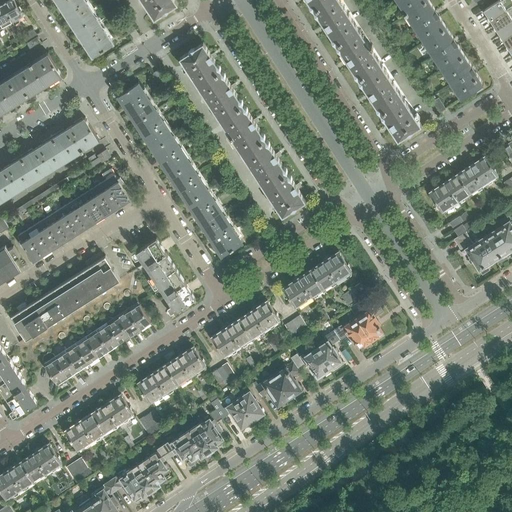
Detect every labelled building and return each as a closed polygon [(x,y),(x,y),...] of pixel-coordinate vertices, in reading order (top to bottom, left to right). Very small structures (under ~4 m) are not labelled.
[(22,11),(19,6),(20,5),(18,6),(14,0),(10,0),(3,4),(15,25),(19,22),(19,18),(23,16),(21,12),(23,11),(22,11)] [(95,15),(87,1),(88,0),(86,0),(85,0),(63,0),(59,3),(76,29),(99,15),(98,13),(95,15)] [(178,3),(176,0),(145,0),(152,10),(150,11),(155,18),(164,13),(167,12),(170,9),(178,3)] [(329,0),(307,0),(310,3),(311,7),(313,9),(314,10),(329,0)] [(360,29),(340,0),(329,0),(314,10),(314,11),(315,14),(318,17),(332,38),(333,41),(336,43),(336,44),(360,29)] [(436,11),(429,0),(396,0),(400,5),(402,4),(407,11),(404,13),(406,16),(408,14),(413,21),(411,23),(414,28),(437,13),(436,12),(436,11)] [(490,19),(511,5),(511,0),(498,0),(484,9),(488,15),(487,16),(488,18),(489,19),(490,19)] [(15,25),(3,4),(0,5),(0,22),(3,27),(7,25),(9,27),(15,25)] [(496,29),(511,18),(511,5),(490,19),(494,25),(494,26),(494,27),(495,28),(496,29)] [(454,39),(447,28),(439,15),(438,15),(437,13),(414,28),(418,34),(420,33),(425,40),(423,41),(424,44),(427,42),(431,49),(429,50),(433,56),(455,42),(454,40),(454,39)] [(114,43),(103,26),(97,17),(99,16),(99,15),(76,29),(93,56),(114,43)] [(134,31),(127,20),(126,21),(124,18),(122,20),(123,22),(122,23),(129,34),(134,31)] [(502,38),(511,32),(511,18),(496,29),(500,35),(500,37),(501,38),(502,38)] [(27,41),(37,34),(33,29),(23,35),(27,41)] [(371,47),(373,46),(374,46),(372,44),(370,45),(360,29),(336,44),(337,45),(338,48),(340,51),(354,72),(355,75),(358,78),(382,63),(371,47)] [(509,48),(511,45),(511,32),(502,38),(503,39),(506,44),(506,45),(506,46),(507,48),(509,48)] [(31,49),(42,42),(38,36),(27,43),(31,49)] [(220,65),(217,63),(203,42),(195,47),(191,48),(189,51),(180,57),(191,75),(193,73),(200,83),(221,69),(220,65)] [(474,69),(465,55),(457,43),(456,43),(455,42),(433,56),(436,61),(438,60),(443,67),(441,68),(442,71),(444,70),(449,77),(447,78),(451,84),(474,69)] [(63,75),(50,54),(49,55),(47,52),(32,61),(33,62),(30,63),(15,72),(30,96),(62,76),(63,75)] [(404,97),(382,63),(358,78),(359,79),(360,83),(363,85),(376,106),(377,110),(380,112),(381,113),(404,97)] [(166,80),(159,69),(154,73),(160,84),(162,83),(163,85),(166,83),(164,81),(166,80)] [(239,97),(236,91),(226,76),(225,73),(222,70),(221,69),(200,83),(222,118),(244,104),(243,103),(242,99),(239,97)] [(482,85),(484,84),(483,83),(474,69),(451,84),(455,90),(457,88),(461,95),(459,97),(460,99),(477,88),(477,89),(482,86),(482,85)] [(0,114),(30,96),(15,72),(0,81),(0,114)] [(157,109),(139,82),(119,95),(136,122),(157,109)] [(422,125),(404,97),(381,113),(382,117),(385,119),(398,140),(407,134),(410,133),(413,130),(422,125)] [(446,108),(438,97),(433,101),(440,112),(446,108)] [(262,131),(260,129),(248,110),(247,107),(244,105),(244,104),(222,118),(233,134),(231,135),(232,137),(234,136),(244,152),(266,138),(265,137),(264,134),(262,131)] [(173,135),(163,119),(157,109),(136,122),(154,148),(173,135)] [(100,140),(85,117),(83,119),(82,117),(74,122),(75,124),(64,130),(63,129),(53,135),(68,160),(83,151),(82,151),(85,149),(85,150),(100,141),(99,140),(100,140)] [(68,160),(53,135),(42,142),(43,143),(33,150),(32,148),(22,155),(37,180),(68,160)] [(191,162),(180,145),(173,135),(154,148),(171,175),(191,162)] [(284,166),(280,160),(270,145),(269,141),(266,139),(266,138),(244,152),(267,186),(288,172),(288,171),(287,168),(284,166)] [(511,139),(503,146),(511,159),(511,161),(511,139)] [(204,151),(211,146),(209,142),(202,147),(204,151)] [(111,156),(107,149),(98,154),(99,157),(102,161),(111,156)] [(37,180),(22,155),(11,161),(12,163),(2,169),(1,168),(0,168),(0,190),(6,199),(37,180)] [(497,172),(494,167),(493,168),(485,155),(475,161),(474,160),(470,163),(469,163),(470,164),(457,173),(470,193),(480,186),(481,189),(483,187),(482,185),(495,177),(496,179),(498,177),(497,175),(498,174),(497,173),(497,172)] [(208,188),(197,172),(191,162),(171,175),(188,201),(208,188)] [(306,200),(301,191),(292,179),(291,175),(289,173),(288,172),(267,186),(273,196),(271,198),(283,215),(291,210),(295,208),(297,206),(306,200)] [(131,199),(118,178),(115,173),(106,179),(122,204),(131,199)] [(460,199),(470,193),(457,173),(444,182),(443,180),(443,181),(439,183),(439,185),(429,191),(438,204),(437,205),(440,210),(441,209),(442,211),(443,210),(445,212),(446,211),(445,209),(458,201),(460,203),(462,201),(460,199)] [(122,204),(106,179),(88,190),(104,216),(122,204)] [(225,215),(214,198),(208,188),(188,201),(205,228),(225,215)] [(104,216),(88,190),(79,196),(96,221),(104,216)] [(96,221),(79,196),(71,201),(87,227),(96,221)] [(500,207),(493,198),(491,199),(497,209),(500,207)] [(497,209),(491,199),(489,201),(495,210),(497,209)] [(87,227),(71,201),(62,207),(78,232),(87,227)] [(511,206),(508,208),(511,213),(509,215),(511,218),(493,230),(502,244),(504,242),(511,252),(511,251),(511,206)] [(78,232),(62,207),(53,213),(69,238),(78,232)] [(69,238),(53,213),(44,218),(60,243),(69,238)] [(243,242),(231,224),(225,215),(205,228),(222,255),(243,242)] [(0,233),(9,227),(2,216),(0,217),(0,233)] [(459,216),(449,222),(453,227),(462,221),(459,216)] [(262,229),(255,218),(254,219),(252,217),(250,218),(251,220),(250,221),(257,232),(262,229)] [(60,243),(44,218),(36,224),(52,249),(60,243)] [(52,249),(36,224),(27,229),(43,255),(52,249)] [(467,231),(463,225),(462,224),(454,229),(458,236),(467,231)] [(43,255),(27,229),(18,235),(34,260),(43,255)] [(511,252),(504,242),(502,244),(493,230),(487,234),(486,233),(480,236),(481,237),(490,251),(488,253),(493,261),(501,256),(502,258),(511,252)] [(490,251),(481,237),(474,242),(467,231),(458,236),(454,239),(461,248),(466,245),(467,247),(466,248),(470,253),(469,254),(470,256),(468,257),(472,263),(474,262),(479,269),(482,267),(483,267),(485,266),(486,268),(494,263),(493,261),(488,253),(490,251)] [(176,268),(162,246),(157,237),(136,251),(144,263),(156,281),(176,268)] [(0,282),(22,269),(16,259),(21,256),(14,245),(13,245),(13,246),(9,248),(6,244),(0,247),(0,282)] [(351,268),(348,263),(347,263),(339,250),(329,257),(328,256),(323,259),(324,260),(311,268),(324,288),(335,281),(336,283),(338,281),(337,280),(349,272),(350,274),(352,273),(350,271),(352,270),(351,268)] [(107,322),(117,315),(127,308),(138,301),(160,287),(156,281),(144,263),(120,278),(106,255),(12,315),(27,337),(15,344),(5,351),(9,358),(18,371),(22,377),(44,363),(55,356),(65,349),(76,342),(86,336),(96,329),(107,322)] [(196,298),(187,284),(176,268),(156,281),(160,287),(176,311),(196,298)] [(313,295),(323,288),(324,288),(311,268),(298,277),(297,276),(293,278),(292,279),(293,280),(283,287),(292,300),(291,300),(294,305),(295,305),(296,306),(297,305),(298,308),(300,306),(299,304),(312,296),(313,298),(315,297),(313,295)] [(360,283),(350,289),(353,294),(363,287),(360,283)] [(363,287),(353,294),(356,299),(366,293),(363,287)] [(380,325),(374,316),(383,311),(377,302),(376,302),(373,298),(369,301),(371,305),(369,307),(370,309),(369,310),(369,309),(356,317),(372,340),(378,336),(379,338),(378,338),(379,338),(384,335),(379,326),(380,326),(379,325),(380,325)] [(280,317),(277,312),(276,312),(267,299),(257,306),(256,305),(252,307),(252,308),(253,309),(240,318),(252,337),(263,331),(264,332),(265,332),(266,331),(265,329),(277,321),(279,323),(280,322),(279,320),(280,319),(279,317),(280,317)] [(151,321),(138,301),(127,308),(140,328),(151,321)] [(140,328),(127,308),(117,315),(130,335),(140,328)] [(329,318),(323,308),(321,309),(327,319),(329,318)] [(327,319),(321,309),(319,311),(325,320),(327,319)] [(130,335),(117,315),(107,322),(119,341),(130,335)] [(307,325),(300,315),(295,318),(302,328),(303,327),(307,325)] [(372,340),(356,317),(343,326),(344,327),(341,328),(339,326),(334,329),(341,338),(348,333),(354,342),(355,342),(356,341),(362,350),(367,346),(366,344),(372,340)] [(242,344),(252,337),(240,318),(226,326),(226,325),(221,328),(222,329),(212,336),(220,349),(219,350),(223,354),(224,355),(226,355),(227,357),(229,355),(228,354),(240,345),(241,347),(243,346),(242,344)] [(302,328),(295,318),(290,321),(297,331),(299,330),(302,328)] [(297,331),(290,321),(285,324),(292,335),(295,332),(297,331)] [(119,341),(107,322),(96,329),(109,348),(119,341)] [(109,348),(96,329),(86,336),(98,355),(109,348)] [(338,354),(334,347),(332,344),(341,338),(334,329),(334,330),(328,334),(332,338),(329,340),(328,339),(315,348),(331,370),(338,365),(337,364),(342,361),(337,355),(338,354)] [(98,355),(86,336),(76,342),(88,362),(98,355)] [(88,362),(76,342),(65,349),(78,368),(88,362)] [(0,383),(18,371),(9,358),(5,351),(0,343),(0,383)] [(206,363),(203,358),(202,358),(194,345),(183,352),(183,351),(178,353),(179,355),(166,363),(179,383),(189,377),(190,378),(192,377),(191,375),(204,367),(205,369),(207,368),(205,366),(206,365),(205,363),(206,363)] [(331,370),(315,348),(304,356),(303,354),(299,356),(297,353),(291,357),(293,360),(298,367),(306,361),(313,371),(314,371),(318,377),(322,374),(324,375),(331,370)] [(78,368),(65,349),(55,356),(67,375),(78,368)] [(67,375),(55,356),(44,363),(57,382),(67,375)] [(291,375),(293,374),(294,375),(300,370),(298,367),(293,360),(273,373),(290,397),(291,396),(292,396),(296,394),(296,392),(301,389),(300,388),(301,387),(298,383),(297,383),(296,383),(296,380),(295,380),(291,375)] [(234,373),(227,362),(222,365),(229,376),(230,375),(234,373)] [(168,390),(178,384),(179,383),(166,363),(153,372),(152,371),(147,374),(148,375),(138,382),(146,395),(149,400),(150,400),(151,401),(152,400),(153,403),(155,401),(154,400),(166,392),(167,393),(169,392),(168,390)] [(229,376),(222,365),(217,368),(224,379),(227,377),(229,376)] [(224,379),(217,368),(212,372),(219,382),(223,380),(224,379)] [(38,401),(29,388),(22,377),(18,371),(0,383),(0,387),(18,415),(38,401)] [(290,397),(273,373),(255,385),(263,396),(269,391),(272,395),(272,397),(274,397),(274,398),(274,400),(276,403),(278,404),(283,401),(285,401),(288,399),(288,398),(290,397)] [(263,396),(255,385),(253,382),(249,385),(258,399),(263,396)] [(261,408),(259,404),(256,400),(250,391),(240,397),(239,396),(237,397),(254,422),(260,418),(259,416),(264,412),(264,410),(262,408),(261,408)] [(134,410),(130,405),(130,406),(121,393),(111,399),(110,398),(106,401),(106,402),(93,411),(106,431),(116,424),(118,426),(120,425),(119,423),(131,414),(133,417),(134,415),(133,413),(134,413),(133,411),(134,410)] [(254,422),(237,397),(236,397),(237,399),(227,406),(238,423),(238,424),(240,427),(241,427),(242,428),(247,424),(248,426),(254,422)] [(227,414),(219,401),(214,405),(216,408),(223,417),(227,414)] [(223,417),(216,408),(211,412),(217,421),(223,417)] [(161,419),(154,409),(149,413),(156,423),(157,422),(161,419)] [(96,437),(106,431),(93,411),(80,420),(79,418),(75,421),(75,423),(65,429),(74,442),(73,443),(76,448),(77,447),(78,449),(79,448),(81,450),(82,449),(81,447),(94,439),(95,440),(97,439),(96,437)] [(156,423),(149,413),(145,415),(151,426),(153,424),(156,423)] [(151,426),(145,415),(140,419),(146,429),(150,426),(151,426)] [(225,437),(221,432),(223,430),(219,424),(218,424),(216,425),(213,420),(210,416),(203,421),(202,420),(196,423),(197,425),(208,441),(209,441),(214,448),(225,441),(223,438),(225,437)] [(208,441),(197,425),(191,429),(190,428),(184,431),(185,433),(201,457),(206,453),(206,454),(213,449),(213,448),(214,448),(209,441),(208,441)] [(201,457),(185,433),(179,436),(179,435),(170,440),(169,439),(163,444),(169,453),(177,448),(181,453),(179,455),(182,460),(184,458),(187,462),(190,465),(191,465),(194,463),(195,462),(194,461),(201,457)] [(62,459),(59,454),(58,455),(50,442),(39,448),(39,447),(34,450),(35,451),(22,460),(35,480),(45,473),(47,475),(48,474),(47,472),(60,463),(61,466),(63,464),(61,462),(62,462),(61,460),(62,459)] [(165,464),(161,459),(169,453),(163,444),(157,447),(158,449),(149,455),(150,456),(144,460),(159,484),(167,479),(165,477),(167,476),(167,475),(170,473),(168,469),(170,467),(167,463),(165,464)] [(88,467),(82,457),(77,460),(83,470),(85,469),(88,467)] [(159,484),(144,460),(143,459),(142,459),(138,462),(139,463),(133,467),(144,484),(143,485),(148,492),(155,488),(155,487),(159,484)] [(25,486),(35,480),(22,460),(9,469),(8,467),(3,470),(4,472),(0,474),(0,488),(2,491),(1,492),(5,497),(5,496),(6,498),(8,497),(9,499),(11,498),(10,496),(23,488),(24,490),(26,488),(25,486)] [(83,470),(77,460),(72,463),(78,473),(81,472),(83,470)] [(78,473),(72,463),(67,466),(73,477),(77,474),(78,473)] [(144,484),(133,467),(132,466),(127,469),(128,471),(118,477),(116,475),(109,479),(109,480),(116,489),(121,485),(119,483),(122,481),(125,486),(124,487),(123,488),(127,495),(129,493),(133,499),(135,497),(136,499),(148,492),(143,485),(144,484)] [(117,502),(113,496),(110,498),(107,493),(109,491),(111,493),(116,489),(109,480),(104,483),(106,485),(90,496),(98,508),(99,508),(101,511),(113,511),(114,511),(117,509),(114,504),(117,502)] [(101,511),(99,508),(98,508),(90,496),(78,503),(83,511),(101,511)] [(83,511),(78,503),(64,511),(62,511),(59,508),(53,511),(52,511),(83,511)]
